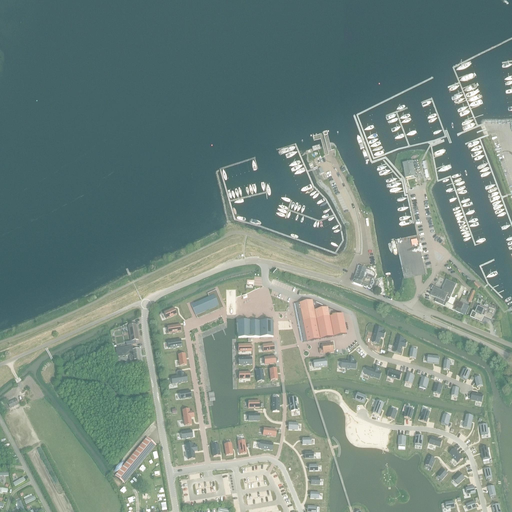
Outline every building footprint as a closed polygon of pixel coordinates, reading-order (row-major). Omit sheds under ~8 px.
[(406,179),(416,177),(412,161),(402,164),(406,179)] [(361,286),(372,290),(375,282),(376,280),(374,279),(375,276),(374,273),(359,268),(353,284),(361,287),(361,286)] [(258,287),(256,279),(238,283),(240,291),(258,287)] [(431,290),(432,290),(433,290),(430,296),(436,299),(435,302),(445,307),(446,303),(448,304),(457,284),(446,280),(441,291),(434,287),(433,287),(431,290)] [(375,282),(372,290),(372,291),(376,293),(380,284),(375,282)] [(472,286),(477,290),(481,287),(476,282),(472,286)] [(208,297),(191,305),(196,316),(219,306),(214,295),(208,297)] [(452,306),(448,304),(446,303),(445,307),(455,311),(464,315),(468,306),(465,305),(455,300),(452,306)] [(312,301),(295,304),(303,343),(347,334),(343,314),(329,317),(327,307),(312,301)] [(482,323),(484,319),(485,315),(491,318),(493,315),(494,311),(491,310),(489,309),(489,308),(484,306),(484,307),(480,305),(477,313),(473,312),(470,318),(482,323)] [(180,307),(178,313),(186,316),(188,310),(180,307)] [(174,309),(164,313),(165,315),(166,318),(166,319),(167,319),(170,317),(170,318),(177,315),(175,312),(174,309)] [(249,321),(238,321),(238,338),(273,338),(273,322),(249,322),(249,321)] [(135,325),(128,326),(131,341),(138,340),(137,332),(135,325)] [(180,325),(167,327),(167,330),(168,330),(168,333),(168,334),(169,334),(172,333),(172,334),(175,334),(175,333),(181,332),(180,325)] [(373,342),(372,343),(373,343),(376,344),(379,345),(381,338),(384,338),(385,333),(382,332),(383,329),(376,328),(375,334),(374,334),(373,337),(374,337),(373,339),(374,339),(373,342)] [(394,351),(394,353),(395,353),(398,354),(400,354),(402,347),(406,348),(407,343),(403,342),(404,339),(398,337),(396,344),(395,344),(395,346),(395,347),(395,348),(394,351)] [(181,340),(168,342),(168,345),(169,348),(168,348),(169,349),(170,349),(172,348),(173,348),(173,349),(176,349),(175,348),(182,347),(181,340)] [(320,354),(333,352),(332,344),(322,345),(322,349),(319,350),(320,354)] [(130,364),(141,362),(139,349),(133,350),(132,346),(115,349),(116,357),(129,355),(130,364)] [(181,355),(178,355),(179,362),(180,365),(180,366),(181,366),(184,366),(186,365),(185,354),(181,355)] [(428,356),(427,363),(438,364),(439,357),(428,356)] [(341,367),(341,368),(342,368),(345,368),(347,369),(349,370),(349,369),(356,369),(357,363),(354,363),(354,359),(349,358),(348,362),(341,361),(341,364),(341,367)] [(326,360),(313,362),(313,364),(314,367),(314,368),(315,368),(317,368),(318,368),(318,369),(321,368),(321,367),(327,367),(326,360)] [(365,374),(364,374),(366,375),(369,376),(370,377),(373,378),(373,377),(379,380),(382,373),(379,372),(380,369),(375,367),(374,371),(367,368),(366,370),(365,374)] [(389,370),(387,377),(391,378),(391,379),(394,379),(400,380),(402,374),(389,370)] [(461,375),(460,378),(466,381),(470,373),(468,372),(467,372),(464,370),(465,370),(464,370),(462,373),(463,373),(461,375)] [(178,377),(171,378),(171,380),(172,383),(172,384),(173,384),(176,384),(178,383),(178,384),(181,384),(181,383),(187,382),(186,375),(184,376),(183,372),(178,373),(178,377)] [(406,380),(405,383),(406,383),(409,384),(412,385),(414,376),(408,374),(407,377),(406,380)] [(420,384),(420,387),(424,388),(426,389),(429,380),(422,378),(421,381),(421,384),(420,384)] [(434,390),(433,393),(434,393),(437,394),(440,395),(443,386),(436,384),(435,387),(434,390)] [(190,392),(179,393),(180,396),(180,399),(180,400),(181,400),(185,399),(191,398),(190,392)] [(472,393),(471,400),(481,403),(483,396),(472,393)] [(356,399),(355,400),(358,401),(361,402),(364,403),(366,397),(358,394),(357,396),(356,399)] [(295,398),(289,399),(291,412),(293,412),(293,411),(296,411),(297,411),(297,410),(297,407),(298,407),(297,404),(296,404),(295,398)] [(16,399),(13,401),(8,403),(10,408),(18,404),(16,399)] [(375,408),(373,414),(379,416),(383,403),(381,403),(378,402),(377,401),(377,402),(376,405),(375,405),(374,407),(375,408)] [(389,415),(388,418),(394,420),(397,412),(394,411),(391,410),(391,409),(389,413),(390,413),(389,415)] [(405,415),(404,418),(411,420),(413,411),(411,410),(407,409),(406,412),(405,415)] [(189,410),(182,411),(183,418),(183,420),(184,420),(184,422),(185,425),(185,426),(186,426),(189,426),(191,425),(190,418),(194,417),(193,412),(189,413),(189,411),(189,410)] [(422,415),(420,421),(423,422),(426,423),(430,413),(427,412),(424,411),(423,411),(423,412),(422,415)] [(442,421),(441,424),(448,426),(450,417),(448,416),(448,417),(444,416),(444,415),(443,418),(443,419),(442,421)] [(464,421),(464,424),(465,424),(464,425),(465,425),(464,427),(464,428),(465,428),(468,429),(470,430),(473,417),(466,415),(465,422),(464,421)] [(487,425),(480,426),(481,435),(484,435),(487,434),(488,434),(488,431),(487,431),(487,428),(487,425)] [(263,434),(263,435),(264,436),(264,435),(266,436),(267,436),(267,437),(269,437),(269,436),(276,437),(276,431),(263,429),(263,431),(263,434)] [(192,431),(181,433),(181,435),(182,439),(182,440),(183,440),(183,439),(186,439),(193,438),(192,431)] [(415,442),(415,445),(416,445),(419,445),(419,446),(422,446),(423,437),(416,436),(416,439),(415,442)] [(124,484),(156,445),(147,438),(115,476),(124,484)] [(430,443),(430,444),(431,445),(434,446),(440,448),(442,441),(431,438),(431,440),(430,444),(430,443)] [(238,446),(237,446),(238,449),(239,449),(240,455),(246,454),(244,441),(242,441),(242,442),(239,442),(238,442),(238,443),(238,446)] [(259,448),(259,449),(260,449),(263,449),(263,450),(263,451),(266,451),(266,450),(272,451),(273,444),(260,443),(260,445),(259,448)] [(192,444),(186,445),(187,452),(186,452),(186,454),(187,454),(188,456),(188,459),(188,460),(189,460),(192,460),(195,459),(194,452),(197,452),(196,446),(193,447),(192,444)] [(225,445),(224,445),(224,446),(225,446),(225,449),(226,456),(233,455),(231,444),(229,444),(225,445)] [(213,446),(212,446),(212,448),(212,447),(212,451),(213,457),(216,457),(220,456),(218,445),(216,446),(213,446)] [(484,448),(481,449),(483,460),(485,460),(485,459),(488,459),(489,459),(489,457),(488,454),(487,448),(484,448)] [(454,449),(449,454),(454,458),(453,459),(455,461),(455,460),(456,461),(457,462),(457,463),(458,464),(459,463),(461,461),(463,459),(454,449)] [(427,463),(425,466),(426,466),(429,467),(432,468),(435,460),(433,459),(429,457),(428,460),(427,463)] [(307,479),(310,478),(307,468),(297,470),(299,480),(302,479),(301,475),(306,474),(307,479)] [(439,474),(438,477),(441,479),(442,480),(448,474),(443,470),(441,472),(440,475),(439,474)] [(456,478),(453,480),(454,480),(456,483),(458,485),(465,479),(460,474),(458,476),(456,478)] [(25,481),(23,477),(12,483),(14,487),(25,481)] [(36,500),(34,496),(24,501),(26,504),(36,500)] [(474,502),(466,505),(467,507),(468,510),(468,511),(471,509),(473,508),(474,508),(476,507),(474,502)]
